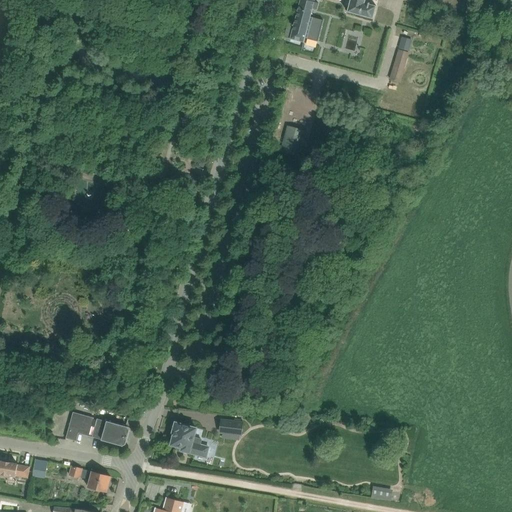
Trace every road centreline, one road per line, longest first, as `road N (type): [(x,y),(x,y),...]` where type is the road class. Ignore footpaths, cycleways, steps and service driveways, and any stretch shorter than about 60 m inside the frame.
road 1 (tertiary): [(267,0),(135,466)]
road 2 (track): [(135,466),(392,511)]
road 3 (unclassified): [(0,443),(135,466)]
